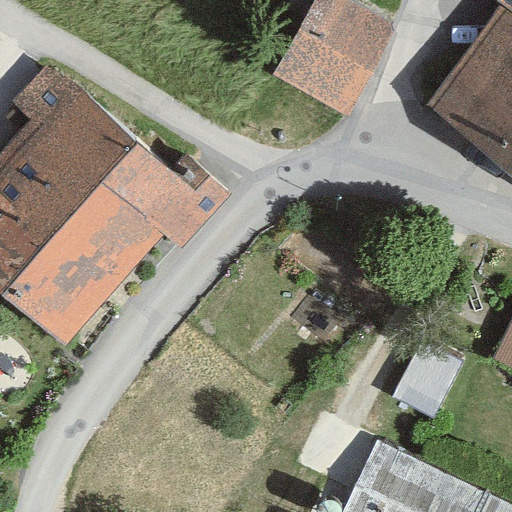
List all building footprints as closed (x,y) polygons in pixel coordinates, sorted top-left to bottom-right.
[(399,19),(361,0),(312,0),(275,71),(352,111),(399,19)] [(511,0),(492,0),(500,5),(429,98),(511,160),(511,0)] [(27,118),(0,147),(0,261),(61,195),(125,125),(47,53),(6,98),(27,118)] [(197,190),(125,125),(61,195),(0,261),(0,271),(65,332),(166,222),(180,235),(225,187),(211,175),(197,190)] [(511,315),(495,353),(511,360),(511,315)] [(401,392),(442,408),(463,352),(422,337),(401,392)] [(511,511),(511,509),(378,448),(348,511),(511,511)]
